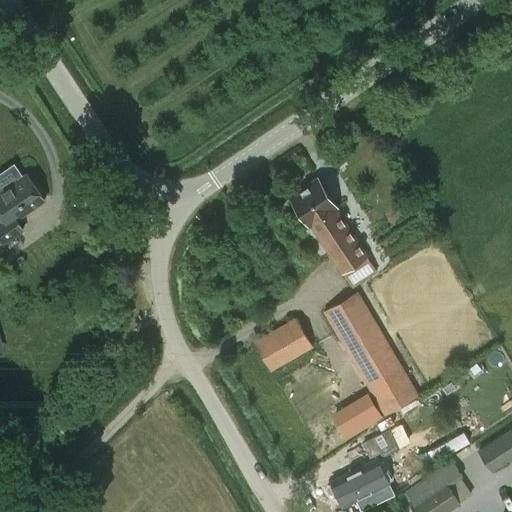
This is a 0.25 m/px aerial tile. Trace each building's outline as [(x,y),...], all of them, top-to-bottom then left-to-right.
[(22,228),(15,218),(44,199),(25,172),(0,189),(0,213),(4,219),(0,221),(0,238),(2,242),(22,228)] [(376,271),(367,256),(369,255),(336,206),(337,205),(319,178),(292,196),(310,223),(311,223),(353,286),(376,271)] [(357,290),(323,311),(384,415),(419,394),(357,290)] [(87,294),(78,299),(83,306),(91,301),(87,294)] [(271,371),(313,347),(295,316),(253,340),(271,371)] [(511,424),(475,448),(492,472),(511,458),(511,424)] [(337,498),(338,497),(343,506),(389,484),(385,475),(399,469),(391,453),(400,448),(390,428),(361,443),(370,462),(330,481),(332,485),(330,486),(326,490),(330,499),(337,498)] [(407,491),(414,501),(409,505),(413,511),(446,511),(460,502),(472,494),(451,462),(407,491)]
